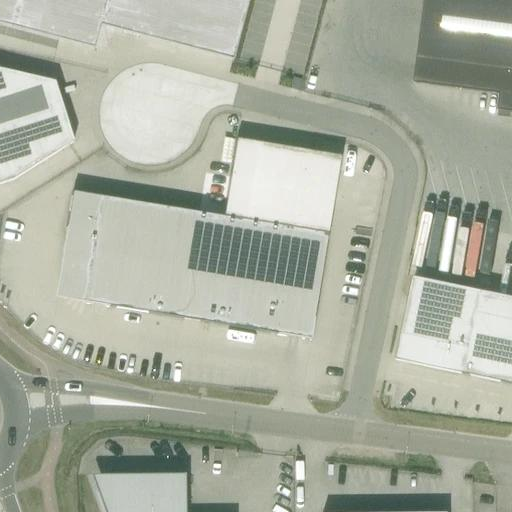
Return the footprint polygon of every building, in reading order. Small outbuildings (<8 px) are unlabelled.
[(0,0),(0,26),(93,51),(93,49),(99,28),(113,32),(215,58),(231,63),(247,0),(0,0)] [(511,0),(425,0),(414,84),(500,96),(498,112),(511,113),(511,0)] [(0,69),(0,183),(11,181),(71,147),(55,86),(22,94),(17,74),(0,69)] [(163,130),(169,107),(142,99),(135,122),(163,130)] [(59,268),(58,274),(59,280),(61,287),(64,292),(68,297),(74,301),(79,304),(85,305),(310,342),(340,158),(235,140),(222,218),(71,193),(59,268)] [(414,278),(396,361),(511,385),(511,322),(479,316),(483,293),(414,278)] [(184,511),(184,476),(181,476),(181,479),(117,480),(112,480),(107,481),(103,485),(101,490),(101,496),(107,511),(184,511)]
